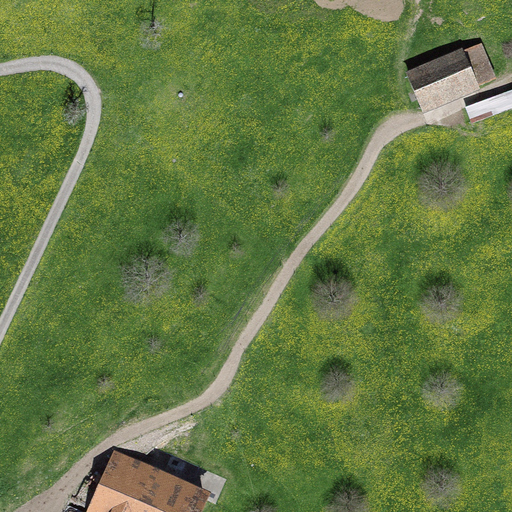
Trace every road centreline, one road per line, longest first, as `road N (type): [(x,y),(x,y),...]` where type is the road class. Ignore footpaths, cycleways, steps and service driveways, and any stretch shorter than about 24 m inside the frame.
road 1 (track): [(31,511),(99,448),(217,377),(379,141),(411,122)]
road 2 (track): [(0,70),(66,68),(88,87),(95,111),(0,335)]
